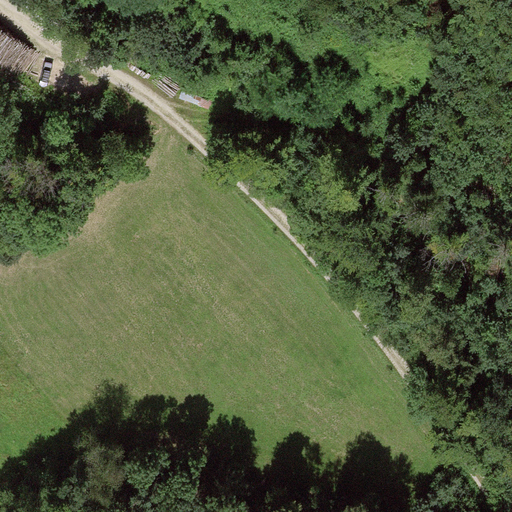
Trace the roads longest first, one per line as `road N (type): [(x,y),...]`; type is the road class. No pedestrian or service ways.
road 1 (track): [(9,0),(110,67),(309,254),(506,511)]
road 2 (track): [(357,118),(234,95),(137,90)]
